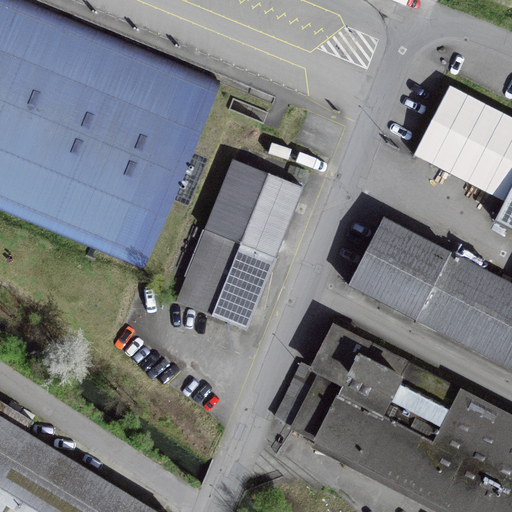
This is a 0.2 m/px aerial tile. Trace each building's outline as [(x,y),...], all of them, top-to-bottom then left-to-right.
[(216,82),(17,0),(0,0),(0,212),(138,269),(216,82)] [(352,289),(511,366),(511,105),(451,77),(414,154),(505,198),(494,222),(511,230),(511,280),(385,219),(352,289)] [(173,301),(239,332),(300,187),(234,157),(173,301)] [(460,511),(511,511),(511,416),(331,322),(281,418),(460,511)] [(164,511),(0,415),(0,511),(164,511)]
